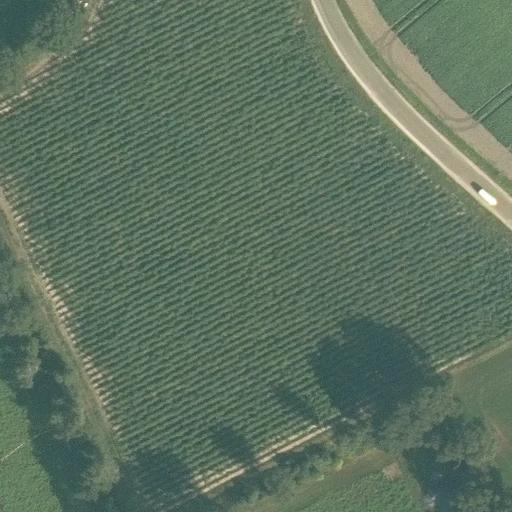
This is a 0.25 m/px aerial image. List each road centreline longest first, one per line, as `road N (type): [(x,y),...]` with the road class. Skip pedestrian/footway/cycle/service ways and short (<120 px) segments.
road 1 (tertiary): [(511,204),(346,53),(323,0)]
road 2 (track): [(465,511),(444,471),(426,452),(403,446),(283,511)]
road 3 (track): [(85,511),(0,340)]
